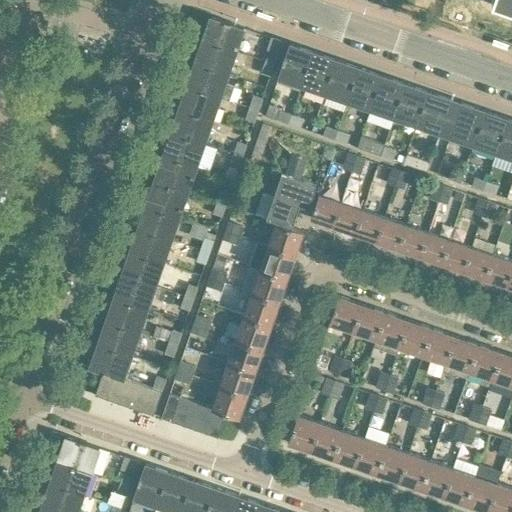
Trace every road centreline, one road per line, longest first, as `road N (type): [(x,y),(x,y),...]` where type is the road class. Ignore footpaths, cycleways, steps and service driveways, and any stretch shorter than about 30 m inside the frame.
road 1 (unclassified): [(245,473),(321,270),(511,330)]
road 2 (residential): [(64,278),(149,35)]
road 3 (residential): [(0,132),(27,5),(149,35)]
road 4 (residential): [(511,82),(273,0)]
road 5 (residential): [(245,473),(23,396)]
